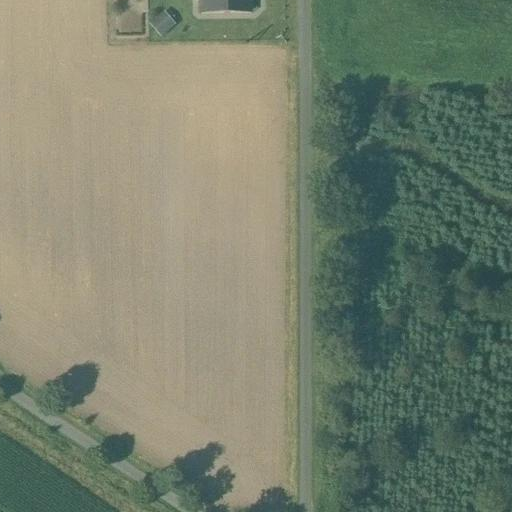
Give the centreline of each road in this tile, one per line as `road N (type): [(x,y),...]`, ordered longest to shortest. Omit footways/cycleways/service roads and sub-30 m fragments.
road 1 (unclassified): [(305,511),(305,0)]
road 2 (unclassified): [(0,384),(193,511)]
